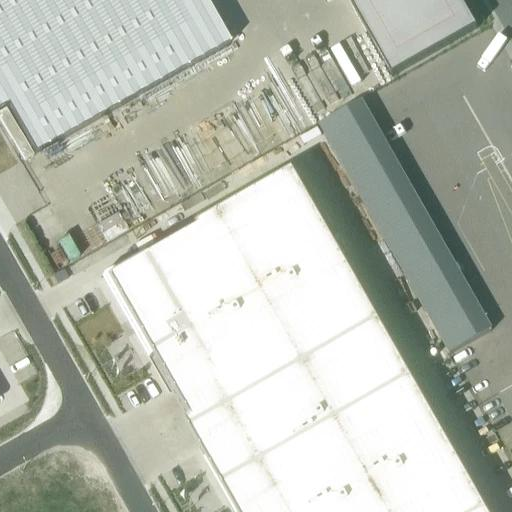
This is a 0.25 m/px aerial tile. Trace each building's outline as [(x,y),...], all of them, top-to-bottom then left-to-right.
[(0,0),(0,110),(5,108),(32,157),(180,73),(141,4),(147,0),(0,0)] [(347,0),(391,77),(476,29),(460,0),(347,0)] [(141,258),(103,280),(105,283),(125,318),(124,318),(126,321),(127,323),(129,322),(134,331),(132,332),(133,334),(135,337),(148,358),(166,390),(168,394),(189,431),(200,425),(379,323),(293,172),(146,255),(147,255),(143,257),(141,259),(141,258)] [(465,285),(423,309),(449,355),(491,331),(465,285)] [(200,425),(189,431),(199,449),(201,452),(205,459),(221,487),(411,380),(379,323),(200,425)] [(486,511),(411,380),(221,487),(235,511),(486,511)]
